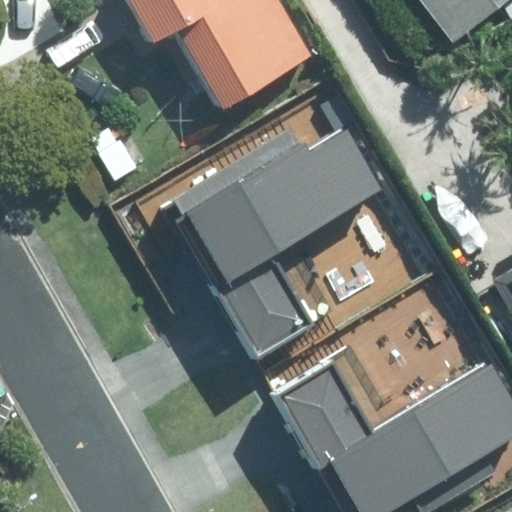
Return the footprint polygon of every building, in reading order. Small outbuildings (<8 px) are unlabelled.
[(206,112),(303,55),(271,0),(108,0),(133,44),(157,30),(206,112)] [(406,0),(438,41),(492,0),(406,0)] [(511,261),(487,276),(511,319),(511,261)] [(351,473),(482,397),(458,355),(409,382),(342,267),(234,329),(295,435),(321,421),(351,473)] [(511,511),(511,503),(495,511),(511,511)]
